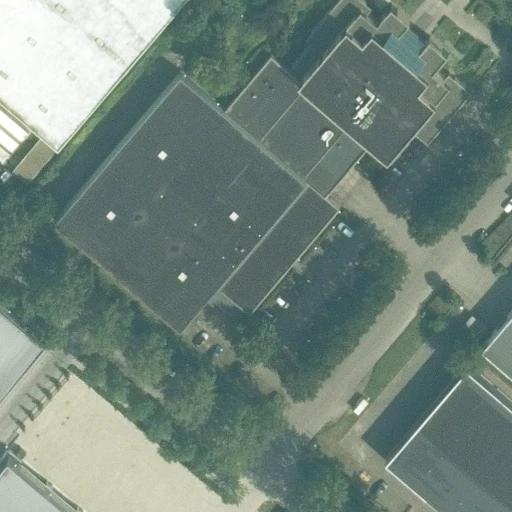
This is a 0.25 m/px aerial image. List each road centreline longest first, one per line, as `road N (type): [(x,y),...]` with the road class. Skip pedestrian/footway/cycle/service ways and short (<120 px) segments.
road 1 (unclassified): [(276,480),(511,185)]
road 2 (unclassified): [(276,480),(0,248)]
road 3 (unknown): [(0,145),(51,188),(64,185),(194,50)]
road 4 (unknown): [(0,440),(96,328)]
